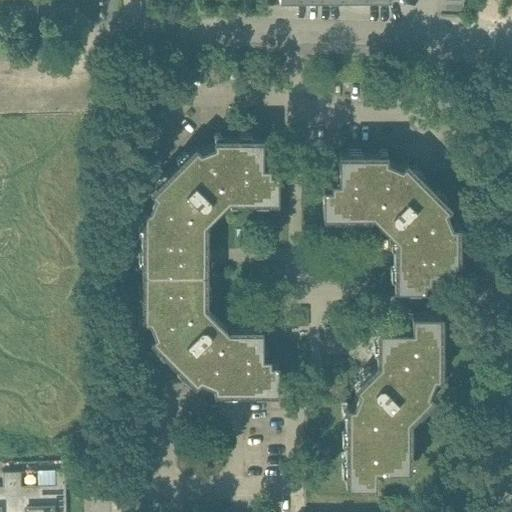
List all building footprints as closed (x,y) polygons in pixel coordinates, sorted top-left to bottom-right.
[(124,104),(126,106),(140,119),(148,111),(133,95),(124,104)] [(460,106),(458,107),(444,121),(453,130),(468,114),(460,106)] [(195,144),(150,190),(154,194),(148,207),(143,207),(143,319),(148,319),(153,332),(149,336),(195,381),(199,378),(213,384),(213,389),(277,389),(277,361),(269,361),(269,355),(261,355),(261,328),(228,328),(203,304),(204,222),(228,198),(277,198),(277,170),(269,170),(269,164),(261,164),(261,137),(213,137),(212,142),(199,148),(195,144)] [(456,272),(456,223),(451,223),(445,210),(449,206),(404,160),(400,164),(386,158),(386,153),(338,153),(338,180),(330,180),(330,186),(322,186),(322,214),(371,214),(395,238),(395,288),(423,288),(423,280),(429,280),(429,272),(456,272)] [(347,404),(347,483),(375,483),(375,468),(408,468),(408,419),(431,395),(428,391),(433,377),(439,377),(439,312),(411,313),(411,328),(378,328),(378,362),(371,368),(370,367),(368,367),(363,371),(366,374),(354,386),(358,389),(352,404),(347,404)] [(336,348),(336,341),(336,326),(324,326),(324,348),(336,348)] [(154,395),(153,395),(132,395),(132,407),(154,407),(154,395)] [(38,511),(65,511),(64,469),(54,469),(55,484),(38,484),(38,511)] [(0,511),(11,511),(11,470),(1,471),(2,485),(0,485),(0,511)] [(20,470),(11,470),(11,511),(38,511),(38,484),(21,485),(20,470)]
